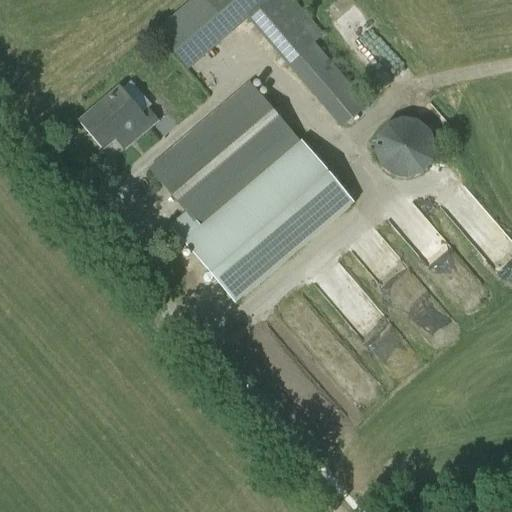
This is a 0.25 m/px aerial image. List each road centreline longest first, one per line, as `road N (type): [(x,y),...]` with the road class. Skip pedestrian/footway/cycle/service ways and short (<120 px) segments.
road 1 (track): [(0,116),(197,346)]
road 2 (track): [(197,346),(339,511)]
